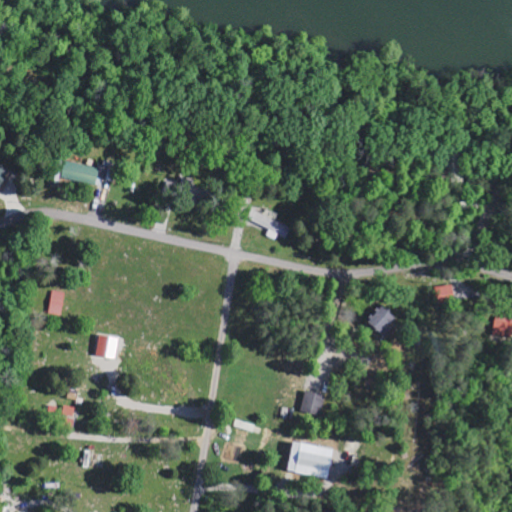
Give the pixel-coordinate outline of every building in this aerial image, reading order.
[(98,175),(100,175),(102,167),(65,160),(61,177),(96,184),(98,175)] [(0,190),(10,168),(0,163),(0,190)] [(65,292),(53,289),(48,313),(61,316),(65,292)] [(396,314),(378,304),(367,322),(384,333),(396,314)] [(97,355),(117,358),(119,337),(100,334),(97,355)] [(298,413),(318,419),(325,395),(305,390),(298,413)] [(288,471),(323,476),(327,446),(292,441),(288,471)]
